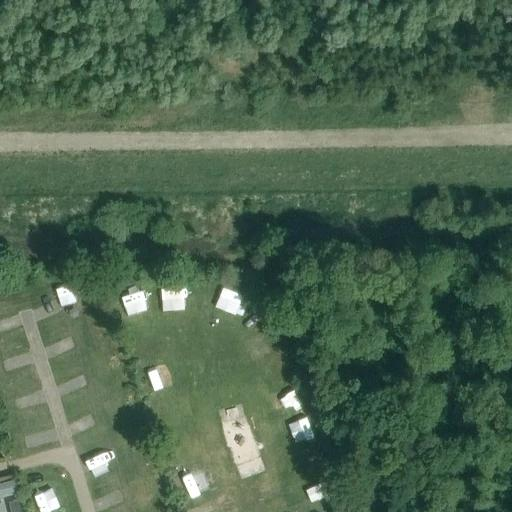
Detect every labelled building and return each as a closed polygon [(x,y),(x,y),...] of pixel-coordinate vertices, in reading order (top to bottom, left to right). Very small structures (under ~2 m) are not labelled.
[(146,282),(123,291),(134,319),(158,309),(146,282)] [(166,288),(166,318),(190,318),(191,288),(166,288)] [(213,288),(203,316),(227,324),(237,296),(213,288)] [(265,308),(236,320),(245,344),(275,333),(265,308)] [(149,354),(156,379),(186,371),(179,346),(149,354)] [(284,355),(256,367),(266,390),(294,378),(284,355)] [(163,399),(169,424),(199,417),(193,392),(163,399)] [(286,427),(314,416),(304,393),(276,404),(286,427)] [(177,438),(182,463),(212,457),(207,432),(177,438)] [(299,446),(305,470),(335,463),(329,439),(299,446)] [(190,476),(196,493),(216,486),(210,469),(190,476)] [(17,481),(0,485),(0,498),(20,493),(17,481)] [(317,503),(320,511),(337,511),(333,497),(317,503)] [(20,501),(10,504),(12,511),(18,511),(23,511),(20,501)]
